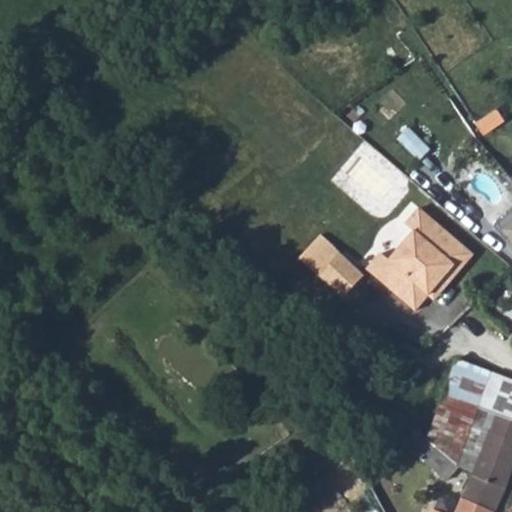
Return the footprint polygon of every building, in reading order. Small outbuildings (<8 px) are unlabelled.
[(497,111),(477,125),(484,136),(505,123),(497,111)] [(384,251),(371,267),(421,308),(434,291),(430,288),(443,273),(447,276),(471,246),(422,205),(408,222),(417,228),(393,258),(384,251)] [(511,214),(498,227),(509,240),(511,237),(511,214)] [(368,277),(321,237),(299,259),(344,301),(368,277)] [(477,250),(471,246),(447,276),(443,273),(430,288),(434,291),(440,296),(477,250)] [(429,439),(460,465),(474,477),(492,435),(473,428),(481,406),(511,417),(511,381),(456,362),(429,439)] [(464,499),(494,511),(511,472),(511,469),(511,417),(481,406),(473,428),(492,435),(474,477),(464,499)] [(407,441),(403,445),(445,483),(460,465),(429,439),(417,429),(407,441)] [(263,511),(251,499),(237,511),(263,511)] [(493,511),(494,511),(464,499),(458,511),(493,511)]
